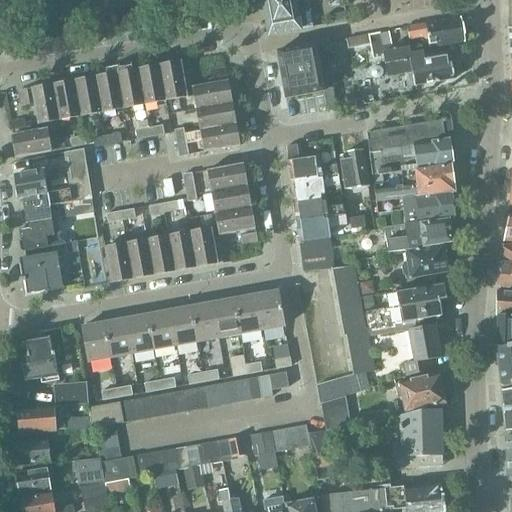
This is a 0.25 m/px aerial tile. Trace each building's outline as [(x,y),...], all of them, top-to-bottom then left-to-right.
[(262,0),(264,10),(295,5),(293,0),(262,0)] [(295,5),(264,10),(266,22),(265,25),(265,30),(268,31),(269,36),(313,28),(308,2),(307,0),(296,0),(298,4),(295,5)] [(333,15),(334,23),(346,21),(345,13),(333,15)] [(460,19),(425,25),(407,28),(409,40),(421,38),(422,43),(428,42),(429,48),(464,42),(460,19)] [(388,32),(379,34),(383,53),(392,51),(388,32)] [(379,34),(368,36),(370,45),(373,59),(383,57),(383,53),(379,34)] [(368,36),(346,40),(348,49),(370,45),(368,36)] [(277,52),(276,52),(285,99),(323,92),(324,92),(315,45),(277,52)] [(392,51),(383,53),(383,57),(387,77),(412,73),(415,86),(454,80),(453,78),(456,73),(455,66),(451,63),(451,61),(450,61),(448,53),(410,59),(408,48),(392,51)] [(194,60),(185,61),(186,69),(195,67),(194,60)] [(181,62),(159,66),(165,101),(187,97),(181,62)] [(159,66),(137,70),(144,105),(165,101),(159,66)] [(195,67),(186,69),(188,76),(196,74),(195,67)] [(225,69),(218,70),(219,78),(227,77),(225,69)] [(137,70),(116,74),(122,109),(144,105),(137,70)] [(218,70),(210,71),(212,80),(219,78),(218,70)] [(116,74),(94,78),(101,113),(122,109),(116,74)] [(73,82),(80,117),(101,113),(94,78),(73,82)] [(231,103),(227,81),(192,88),(196,109),(231,103)] [(73,82),(52,86),(58,121),(80,117),(73,82)] [(37,125),(58,121),(52,86),(31,89),(37,125)] [(28,97),(27,90),(18,92),(19,99),(28,97)] [(324,92),(323,92),(323,93),(327,111),(336,109),(333,90),(324,92)] [(28,97),(19,99),(21,106),(29,105),(28,97)] [(235,125),(231,103),(196,109),(200,131),(235,125)] [(387,174),(451,166),(455,165),(449,120),(449,119),(448,117),(447,116),(446,116),(444,115),(442,116),(441,117),(440,118),(439,119),(439,121),(366,133),(372,176),(387,174)] [(23,120),(16,121),(18,130),(25,129),(23,120)] [(16,121),(9,123),(10,131),(18,130),(16,121)] [(235,125),(200,131),(204,153),(239,147),(235,125)] [(162,126),(148,128),(150,137),(163,135),(162,126)] [(150,137),(148,128),(135,131),(136,140),(150,137)] [(15,158),(50,151),(46,129),(11,135),(15,158)] [(120,134),(105,136),(107,145),(121,142),(120,134)] [(70,139),(72,147),(86,145),(84,136),(70,139)] [(107,145),(105,136),(92,138),(94,147),(107,145)] [(176,139),(177,148),(186,147),(185,137),(176,139)] [(288,163),(290,182),(338,175),(336,165),(320,168),(319,158),(299,161),(297,145),(286,147),(288,163)] [(177,148),(179,157),(188,156),(186,147),(177,148)] [(64,154),(69,187),(89,184),(83,150),(64,154)] [(339,157),(344,191),(368,187),(362,152),(346,154),(346,156),(339,157)] [(242,164),(207,171),(211,192),(246,186),(242,164)] [(376,202),(451,194),(454,193),(454,192),(450,192),(450,186),(453,185),(451,166),(387,174),(389,189),(374,191),(376,202)] [(20,199),(22,199),(22,198),(52,193),(52,189),(51,190),(49,180),(59,178),(57,169),(13,176),(16,191),(15,191),(16,196),(20,199)] [(183,175),(184,184),(193,182),(191,173),(183,175)] [(290,182),(293,203),(324,198),(322,188),(339,185),(338,175),(290,182)] [(184,184),(186,193),(195,191),(193,182),(184,184)] [(25,211),(27,222),(38,220),(39,222),(51,219),(49,207),(91,200),(89,184),(69,187),(52,189),(52,193),(22,198),(22,199),(24,211),(25,211)] [(246,186),(211,192),(215,214),(250,208),(246,186)] [(186,193),(187,202),(196,200),(195,191),(186,193)] [(405,225),(449,220),(453,219),(451,194),(376,202),(377,215),(403,212),(405,225)] [(293,203),(296,223),(341,217),(340,207),(325,209),(324,198),(293,203)] [(176,202),(162,204),(164,213),(177,211),(176,202)] [(164,213),(162,204),(149,207),(150,216),(164,213)] [(250,208),(215,214),(219,236),(254,230),(250,208)] [(74,211),(78,231),(91,229),(87,209),(74,211)] [(133,209),(119,212),(121,221),(135,218),(133,209)] [(121,221),(119,212),(106,214),(108,223),(121,221)] [(299,243),(329,239),(328,229),(346,226),(345,216),(341,217),(296,223),(299,243)] [(349,219),(351,230),(365,228),(363,217),(349,219)] [(511,217),(508,217),(503,242),(511,242),(511,217)] [(38,220),(27,222),(28,228),(19,230),(21,241),(19,241),(21,252),(65,244),(65,243),(57,237),(61,233),(52,226),(51,219),(39,222),(38,220)] [(449,220),(405,225),(384,229),(387,254),(405,252),(443,244),(452,243),(449,220)] [(211,229),(190,233),(196,268),(218,264),(211,229)] [(190,233),(168,236),(174,272),(196,268),(190,233)] [(249,244),(257,242),(255,234),(248,235),(249,244)] [(241,236),(242,245),(249,244),(248,235),(241,236)] [(168,236),(147,240),(153,275),(174,272),(168,236)] [(329,239),(299,243),(300,250),(303,272),(309,271),(331,268),(333,268),(329,240),(329,239)] [(147,240),(125,244),(131,279),(153,275),(147,240)] [(131,279),(125,244),(103,248),(110,283),(131,279)] [(445,254),(443,245),(405,252),(407,263),(404,263),(402,267),(403,275),(406,278),(407,280),(448,272),(448,270),(449,270),(451,266),(450,259),(447,256),(446,256),(445,254)] [(511,246),(502,245),(497,286),(511,288),(511,246)] [(219,249),(221,256),(229,254),(228,247),(219,249)] [(57,254),(50,255),(19,260),(22,279),(23,279),(23,281),(25,281),(27,294),(48,291),(48,290),(63,288),(57,254)] [(221,256),(222,263),(230,261),(229,254),(221,256)] [(356,264),(333,268),(331,268),(333,279),(358,274),(356,264)] [(335,289),(360,284),(360,283),(358,274),(333,279),(335,289)] [(371,281),(360,283),(360,284),(362,294),(362,295),(373,293),(371,281)] [(336,298),(362,294),(360,284),(335,289),(336,298)] [(370,338),(416,329),(424,328),(423,320),(435,318),(436,323),(447,321),(444,301),(446,300),(446,298),(451,298),(449,286),(444,287),(443,285),(390,295),(392,308),(365,313),(367,323),(369,332),(370,338)] [(277,292),(255,296),(262,331),(284,327),(277,289),(276,289),(277,292)] [(496,316),(497,316),(511,316),(511,293),(497,292),(496,316)] [(338,308),(364,303),(363,297),(362,295),(362,294),(336,298),(338,308)] [(234,297),(233,297),(240,335),(262,331),(255,296),(234,300),(234,297)] [(372,296),(363,297),(364,303),(365,310),(374,308),(372,296)] [(233,300),(212,304),(219,339),(240,335),(233,297),(233,300)] [(340,318),(365,313),(365,310),(364,303),(338,308),(340,318)] [(190,305),(197,343),(219,339),(212,304),(191,307),(190,305)] [(190,308),(169,311),(175,347),(197,343),(190,305),(190,308)] [(147,313),(154,351),(175,347),(169,311),(148,315),(147,313)] [(147,316),(126,319),(132,355),(154,351),(147,313),(146,313),(147,316)] [(340,318),(342,327),(367,323),(365,313),(340,318)] [(511,316),(497,316),(496,349),(511,346),(511,316)] [(104,321),(103,321),(110,359),(132,355),(126,319),(104,323),(104,321)] [(110,359),(103,321),(103,323),(81,327),(88,363),(110,359)] [(342,327),(343,337),(345,337),(369,332),(367,323),(342,327)] [(424,328),(416,329),(407,331),(414,362),(404,364),(406,377),(431,370),(429,360),(440,358),(434,326),(424,328)] [(26,357),(26,358),(34,357),(35,362),(41,361),(40,356),(55,354),(55,349),(64,347),(61,329),(40,332),(41,339),(25,341),(27,354),(27,357),(26,357)] [(345,337),(346,346),(371,342),(370,338),(369,332),(345,337)] [(346,346),(348,356),(372,352),(371,342),(346,346)] [(511,346),(496,349),(501,387),(511,386),(511,346)] [(34,357),(26,358),(27,364),(21,365),(24,382),(40,379),(41,383),(44,383),(44,384),(50,384),(56,382),(55,381),(59,380),(56,365),(67,363),(64,347),(55,349),(55,354),(40,356),(41,361),(35,362),(34,357)] [(348,356),(350,366),(374,362),(372,352),(348,356)] [(274,360),(276,370),(291,367),(289,357),(274,360)] [(350,366),(352,376),(376,372),(374,362),(350,366)] [(260,363),(245,365),(247,375),(262,372),(260,363)] [(247,375),(245,365),(231,368),(232,377),(247,375)] [(217,371),(202,373),(204,383),(218,380),(217,371)] [(204,383),(202,373),(187,376),(189,385),(204,383)] [(286,373),(269,376),(272,391),(288,388),(286,373)] [(394,385),(401,414),(445,405),(444,403),(445,397),(445,393),(441,388),(438,375),(427,378),(427,377),(410,381),(410,382),(394,385)] [(268,376),(257,378),(261,399),(272,397),(268,376)] [(257,378),(247,380),(251,401),(261,399),(257,378)] [(344,378),(334,381),(338,398),(348,396),(344,378)] [(173,379),(159,381),(161,391),(175,388),(173,379)] [(247,380),(236,382),(240,403),(251,401),(247,380)] [(161,391),(159,381),(144,384),(146,393),(161,391)] [(334,381),(325,383),(329,401),(338,398),(334,381)] [(236,382),(226,384),(229,405),(240,403),(236,382)] [(87,403),(86,383),(66,385),(66,391),(54,392),(55,406),(87,403)] [(329,401),(325,383),(317,386),(320,403),(329,401)] [(226,384),(215,386),(219,406),(229,405),(226,384)] [(130,386),(116,389),(117,398),(132,396),(130,386)] [(215,386),(205,388),(208,408),(219,406),(215,386)] [(511,386),(501,387),(505,431),(511,430),(511,386)] [(205,388),(194,389),(198,410),(208,408),(205,388)] [(117,398),(116,389),(101,392),(103,401),(117,398)] [(194,389),(183,391),(187,412),(198,410),(194,389)] [(183,391),(173,393),(177,414),(187,412),(183,391)] [(173,393),(162,395),(166,416),(177,414),(173,393)] [(162,395),(152,397),(155,418),(166,416),(162,395)] [(152,397),(141,399),(145,420),(155,418),(152,397)] [(345,397),(328,402),(320,404),(325,431),(350,427),(345,397)] [(141,399),(130,401),(134,422),(145,420),(141,399)] [(134,422),(130,401),(119,403),(123,424),(134,422)] [(66,437),(95,435),(94,429),(115,425),(123,424),(119,403),(89,408),(91,418),(65,420),(66,437)] [(17,411),(19,434),(59,431),(58,407),(17,411)] [(417,456),(441,455),(442,455),(441,411),(416,412),(399,415),(400,440),(392,440),(393,469),(417,468),(417,456)] [(94,429),(95,435),(96,440),(117,437),(115,425),(94,429)] [(306,426),(294,428),(298,449),(310,447),(306,426)] [(294,428),(283,430),(287,451),(298,449),(294,428)] [(283,430),(273,432),(276,453),(287,451),(283,430)] [(330,431),(308,435),(313,459),(332,455),(337,455),(330,431)] [(273,432),(262,434),(265,455),(276,453),(273,432)] [(265,455),(262,434),(250,436),(254,457),(265,455)] [(96,440),(98,451),(119,448),(117,437),(96,440)] [(242,438),(228,440),(232,458),(245,456),(242,438)] [(50,463),(48,440),(16,443),(17,454),(15,456),(15,461),(18,463),(19,467),(50,463)] [(228,440),(217,442),(221,463),(232,461),(228,440)] [(217,442),(207,444),(210,465),(221,463),(217,442)] [(207,444),(196,446),(200,467),(210,465),(207,444)] [(196,446),(185,448),(189,469),(200,467),(196,446)] [(98,451),(100,459),(100,463),(121,459),(119,448),(98,451)] [(185,448),(175,450),(178,471),(189,469),(185,448)] [(175,450),(164,452),(168,472),(178,471),(175,450)] [(164,452),(154,454),(157,474),(158,474),(168,472),(164,452)] [(154,454),(143,456),(147,476),(152,475),(157,474),(154,454)] [(332,455),(313,459),(316,480),(341,476),(339,465),(332,455)] [(143,456),(132,457),(136,478),(147,476),(143,456)] [(100,463),(104,483),(104,484),(128,480),(136,478),(132,457),(121,459),(100,463)] [(81,486),(104,483),(100,463),(100,459),(75,463),(78,486),(81,486)] [(202,467),(183,471),(187,491),(205,487),(202,467)] [(19,493),(19,496),(50,491),(46,469),(16,474),(17,484),(15,486),(16,490),(19,493)] [(157,474),(152,475),(154,489),(164,487),(161,474),(158,474),(157,474)] [(128,480),(104,484),(106,496),(130,491),(128,480)] [(104,483),(81,486),(85,511),(108,507),(106,496),(104,484),(104,483)] [(327,495),(329,511),(443,511),(441,486),(441,484),(376,490),(327,495)] [(19,497),(21,505),(21,511),(74,511),(72,505),(59,508),(54,509),(51,492),(19,497)] [(239,511),(237,499),(229,500),(231,511),(239,511)] [(231,511),(229,500),(221,501),(223,511),(231,511)] [(314,511),(312,501),(285,506),(285,511),(314,511)]
